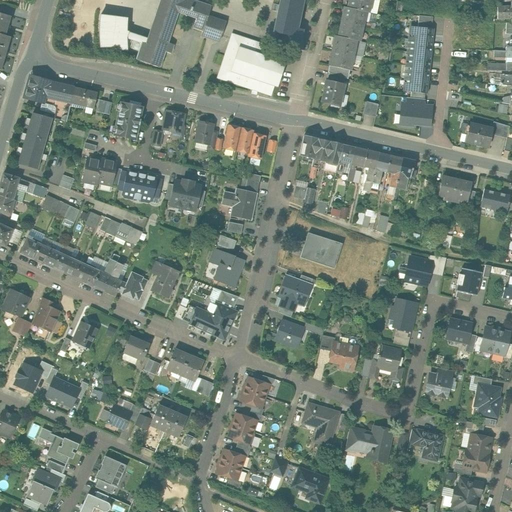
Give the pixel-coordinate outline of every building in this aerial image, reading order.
[(211,7),(191,0),(160,0),(148,40),(146,44),(142,43),(136,60),(159,67),(160,67),(159,67),(165,51),(171,53),(173,45),(167,43),(178,12),(196,18),(193,28),(203,31),(208,16),(211,7)] [(280,0),(273,32),(286,35),(283,46),(298,50),(302,30),(297,29),(302,0),(280,0)] [(370,0),(349,0),(348,8),(365,12),(368,13),(368,12),(370,0)] [(379,0),(370,0),(368,12),(376,14),(379,0)] [(511,6),(497,7),(497,19),(511,19),(511,13),(511,6)] [(365,12),(348,8),(345,7),(342,22),(362,27),(365,12)] [(373,29),(376,14),(368,12),(368,13),(365,12),(362,27),(373,29)] [(0,34),(5,36),(10,17),(0,13),(0,34)] [(126,19),(100,15),(99,24),(99,34),(100,47),(119,47),(119,50),(126,50),(126,38),(142,43),(146,44),(148,40),(127,33),(128,32),(126,32),(126,19)] [(225,22),(208,16),(203,31),(202,33),(220,39),(221,37),(220,37),(224,27),(225,22)] [(362,27),(342,22),(338,36),(338,37),(356,41),(359,42),(359,41),(362,27)] [(432,42),(434,29),(408,26),(407,39),(432,42)] [(5,36),(0,34),(0,70),(1,71),(10,37),(5,36)] [(232,34),(217,78),(270,95),(274,85),(231,71),(239,48),(259,55),(263,45),(232,34)] [(356,41),(338,37),(338,36),(335,36),(332,51),(353,55),(356,41)] [(431,55),(432,42),(407,39),(406,52),(431,55)] [(363,42),(359,41),(359,42),(356,41),(353,55),(360,57),(363,42)] [(259,55),(239,48),(231,71),(274,85),(277,86),(284,63),(259,55)] [(353,55),(332,51),(329,66),(350,70),(353,55)] [(430,68),(431,55),(406,52),(404,65),(430,68)] [(380,53),(379,61),(387,62),(388,55),(380,53)] [(429,81),(430,68),(404,65),(403,78),(429,81)] [(350,70),(329,66),(328,73),(329,73),(344,78),(348,79),(350,70)] [(344,78),(329,73),(327,80),(343,84),(344,78)] [(511,75),(494,73),(492,84),(511,86),(511,75)] [(48,82),(31,77),(25,97),(42,102),(44,93),(48,82)] [(427,93),(429,81),(403,78),(402,91),(411,92),(425,93),(427,93)] [(327,80),(326,80),(321,102),(339,107),(344,84),(343,84),(327,80)] [(74,88),(48,82),(44,93),(59,96),(72,99),(74,88)] [(97,93),(74,87),(74,88),(72,99),(71,103),(94,109),(97,93)] [(410,99),(425,100),(425,93),(411,92),(410,99)] [(72,99),(59,96),(54,118),(66,122),(71,103),(72,99)] [(414,124),(431,126),(433,107),(431,107),(431,105),(424,104),(425,100),(410,99),(408,98),(407,103),(401,103),(399,126),(414,128),(414,124)] [(112,103),(99,100),(97,111),(109,114),(112,103)] [(378,104),(366,101),(363,114),(375,117),(378,104)] [(121,102),(114,136),(135,140),(138,125),(139,125),(141,120),(139,119),(142,107),(121,102)] [(498,111),(506,113),(508,105),(499,103),(498,111)] [(184,114),(167,111),(167,112),(165,113),(163,119),(165,121),(163,129),(171,131),(171,134),(180,135),(184,114)] [(51,119),(33,114),(26,139),(44,144),(51,119)] [(213,124),(199,121),(198,127),(196,128),(195,132),(197,133),(195,142),(208,145),(209,145),(212,131),(213,124)] [(509,126),(493,122),(491,129),(492,129),(491,135),(506,138),(507,138),(509,126)] [(491,129),(470,124),(465,142),(488,147),(491,135),(492,129),(491,129)] [(241,128),(228,125),(223,149),(236,152),(241,128)] [(253,131),(241,128),(236,152),(248,154),(253,133),(253,131)] [(162,132),(154,130),(151,144),(160,146),(162,132)] [(218,132),(212,131),(209,145),(208,145),(208,148),(214,150),(217,138),(218,132)] [(266,136),(253,133),(248,154),(248,157),(261,160),(266,136)] [(318,139),(304,136),(299,156),(313,159),(314,156),(318,139)] [(223,139),(217,138),(214,150),(220,151),(223,139)] [(44,144),(26,139),(18,163),(37,169),(44,144)] [(330,142),(318,139),(314,156),(321,158),(321,161),(325,162),(330,142)] [(277,141),(270,140),(267,152),(274,153),(277,141)] [(96,146),(85,142),(83,148),(95,152),(96,146)] [(342,145),(330,142),(325,162),(328,163),(327,163),(337,166),(338,162),(342,145)] [(354,147),(342,145),(338,162),(346,164),(345,168),(350,169),(354,147)] [(367,150),(354,147),(350,169),(347,182),(352,183),(355,169),(354,169),(355,166),(363,168),(363,167),(367,150)] [(379,153),(367,150),(363,167),(368,168),(366,181),(372,183),(379,153)] [(379,153),(372,183),(376,184),(379,184),(382,171),(386,172),(390,156),(379,153)] [(321,158),(314,156),(313,159),(311,168),(319,169),(320,166),(324,166),(325,162),(321,161),(321,158)] [(402,158),(390,156),(386,172),(385,179),(390,181),(389,187),(395,188),(402,158)] [(101,161),(89,158),(86,160),(82,182),(97,185),(97,183),(101,161)] [(414,161),(402,158),(395,188),(402,189),(404,190),(407,177),(414,179),(416,171),(412,170),(414,161)] [(114,162),(102,159),(101,161),(97,183),(112,186),(115,168),(116,165),(114,162)] [(121,169),(115,168),(112,186),(117,187),(121,172),(121,169)] [(139,174),(127,171),(127,173),(123,190),(122,195),(123,195),(125,197),(133,199),(139,174)] [(121,172),(117,187),(117,189),(123,190),(127,173),(121,172)] [(19,178),(3,174),(0,182),(0,184),(18,190),(25,192),(27,186),(17,183),(19,178)] [(157,178),(139,174),(133,199),(148,202),(150,201),(152,201),(152,197),(156,179),(157,178)] [(261,176),(249,174),(247,179),(259,182),(261,176)] [(74,179),(63,175),(59,186),(70,190),(74,179)] [(456,180),(442,177),(441,183),(438,195),(452,199),(456,180)] [(156,179),(152,197),(159,198),(162,181),(156,179)] [(182,183),(175,181),(174,185),(170,200),(169,205),(182,208),(188,181),(183,179),(182,183)] [(259,182),(247,179),(245,191),(253,193),(253,194),(257,194),(259,182)] [(471,183),(456,180),(452,199),(466,202),(469,191),(471,183)] [(194,182),(188,181),(182,208),(195,210),(196,206),(199,190),(200,187),(193,185),(194,182)] [(441,183),(435,182),(432,194),(438,195),(441,183)] [(174,185),(168,183),(165,199),(170,200),(174,185)] [(18,190),(0,184),(0,196),(12,200),(14,194),(17,195),(18,190)] [(47,189),(35,185),(33,191),(44,195),(47,189)] [(307,188),(296,186),(293,197),(304,199),(307,188)] [(314,190),(307,188),(304,199),(304,202),(311,204),(314,190)] [(402,189),(395,188),(392,201),(399,203),(402,189)] [(245,191),(236,189),(235,194),(225,192),(222,205),(232,207),(230,216),(251,220),(253,211),(250,210),(253,194),(253,193),(245,191)] [(508,195),(484,190),(484,189),(480,207),(506,213),(508,203),(508,202),(507,202),(509,195),(508,194),(508,195)] [(205,191),(199,190),(196,206),(202,207),(205,191)] [(475,192),(469,191),(466,202),(472,203),(475,192)] [(47,195),(41,208),(54,214),(60,201),(47,195)] [(12,200),(0,196),(0,211),(10,215),(12,208),(14,209),(17,201),(12,200)] [(69,205),(60,201),(54,214),(64,218),(69,205)] [(79,210),(69,205),(64,218),(74,223),(79,210)] [(340,209),(332,207),(330,215),(339,218),(340,209)] [(100,216),(90,212),(84,224),(94,229),(100,216)] [(364,214),(359,213),(356,223),(362,225),(364,214)] [(371,217),(364,215),(362,226),(368,227),(371,217)] [(388,217),(380,215),(376,231),(385,233),(387,223),(388,217)] [(105,217),(99,230),(105,232),(111,219),(105,217)] [(121,224),(111,219),(105,232),(115,237),(121,224)] [(243,225),(229,222),(227,231),(241,234),(243,225)] [(395,226),(387,223),(385,233),(392,236),(395,226)] [(4,227),(0,224),(0,243),(5,246),(13,228),(5,225),(4,227)] [(125,225),(119,237),(126,240),(131,227),(125,225)] [(395,226),(392,236),(398,237),(401,228),(395,226)] [(138,230),(131,227),(126,240),(132,243),(138,230)] [(138,230),(132,243),(136,245),(142,232),(138,230)] [(430,244),(430,247),(440,249),(443,233),(426,230),(423,243),(430,244)] [(304,246),(338,257),(342,244),(308,233),(304,246)] [(33,237),(28,235),(20,253),(33,259),(40,244),(41,242),(34,239),(33,241),(31,240),(33,237)] [(220,235),(217,244),(231,250),(233,250),(236,241),(220,235)] [(451,238),(445,236),(443,246),(449,247),(451,238)] [(63,246),(53,241),(51,246),(43,263),(53,268),(60,253),(63,246)] [(46,247),(40,244),(33,259),(43,263),(51,246),(47,244),(46,247)] [(231,250),(217,244),(215,250),(229,255),(231,250)] [(338,257),(304,246),(300,258),(334,269),(338,257)] [(215,250),(214,250),(210,261),(220,265),(214,279),(233,286),(242,261),(234,257),(229,255),(215,250)] [(65,256),(60,253),(53,268),(63,272),(71,255),(66,254),(65,256)] [(75,257),(71,255),(63,272),(73,277),(80,262),(74,260),(75,257)] [(440,257),(430,255),(429,261),(432,262),(429,273),(436,275),(440,257)] [(429,261),(410,257),(407,268),(400,267),(397,278),(404,280),(404,281),(426,286),(429,273),(432,262),(429,261)] [(104,273),(99,271),(93,286),(104,291),(116,262),(110,259),(104,273)] [(85,265),(80,262),(73,277),(83,281),(90,265),(86,263),(85,265)] [(116,262),(104,291),(115,296),(125,271),(121,269),(123,265),(116,262)] [(164,265),(156,262),(151,272),(159,276),(164,265)] [(95,267),(90,265),(83,281),(93,286),(99,271),(94,269),(95,267)] [(159,276),(153,291),(167,298),(171,289),(170,288),(177,271),(164,265),(159,276)] [(479,284),(482,273),(461,268),(458,280),(479,284)] [(142,278),(132,273),(127,284),(121,282),(117,291),(122,293),(122,294),(133,299),(133,298),(138,300),(143,291),(142,291),(143,290),(147,281),(142,279),(142,278)] [(312,279),(301,275),(299,281),(310,285),(312,279)] [(282,286),(307,296),(311,286),(310,285),(299,281),(285,276),(282,286)] [(511,276),(509,276),(506,288),(504,287),(502,298),(509,300),(508,305),(511,306),(511,276)] [(477,296),(479,284),(458,280),(455,291),(477,296)] [(307,296),(282,286),(278,296),(282,298),(278,306),(279,307),(293,312),(294,312),(297,304),(304,306),(307,296)] [(28,298),(10,290),(1,309),(6,311),(4,315),(10,317),(13,317),(14,314),(20,316),(21,317),(25,307),(24,307),(28,298)] [(230,294),(221,291),(216,303),(222,306),(232,311),(238,297),(230,294)] [(53,303),(43,299),(41,304),(42,305),(33,324),(50,331),(59,312),(50,308),(53,303)] [(417,304),(397,299),(395,308),(392,307),(389,320),(401,322),(399,328),(399,329),(411,331),(417,304)] [(210,333),(222,306),(216,303),(215,305),(212,304),(207,314),(203,312),(196,308),(189,323),(203,330),(210,333)] [(175,317),(182,320),(187,309),(180,305),(175,317)] [(182,320),(189,323),(196,308),(189,305),(187,309),(182,320)] [(222,306),(210,333),(224,339),(236,312),(232,311),(222,306)] [(293,312),(279,307),(277,312),(291,317),(293,312)] [(31,324),(18,318),(13,331),(25,336),(31,324)] [(471,325),(450,320),(445,338),(466,343),(467,343),(469,334),(471,325)] [(304,329),(281,321),(274,339),(297,348),(304,330),(304,329)] [(97,329),(81,322),(72,341),(88,349),(97,329)] [(323,329),(306,323),(304,329),(304,330),(321,336),(323,329)] [(411,331),(399,329),(399,328),(396,327),(394,337),(409,340),(411,331)] [(497,330),(485,327),(482,338),(480,349),(480,350),(492,352),(497,330)] [(47,334),(37,330),(35,336),(44,340),(47,334)] [(509,333),(497,330),(492,352),(504,355),(505,355),(507,344),(509,333)] [(476,336),(469,334),(467,343),(466,343),(464,352),(472,353),(473,351),(476,337),(476,336)] [(335,338),(322,335),(319,349),(331,351),(333,342),(334,342),(335,338)] [(149,345),(130,337),(124,351),(143,359),(148,348),(149,345)] [(476,337),(473,351),(479,353),(480,350),(480,349),(482,338),(476,337)] [(65,338),(60,350),(65,353),(71,340),(65,338)] [(334,342),(333,342),(331,351),(330,358),(341,361),(339,367),(353,370),(358,348),(334,342)] [(511,351),(511,344),(507,344),(505,355),(504,355),(503,358),(510,360),(511,351)] [(400,351),(381,347),(377,361),(376,367),(378,367),(393,371),(391,378),(400,380),(402,369),(397,367),(400,351)] [(189,355),(175,350),(166,369),(180,375),(189,355)] [(203,361),(189,355),(180,375),(195,381),(203,361)] [(154,362),(149,359),(144,370),(149,373),(154,362)] [(377,361),(372,360),(368,377),(375,379),(378,367),(376,367),(377,361)] [(42,372),(40,375),(47,378),(52,368),(53,366),(42,361),(37,371),(42,372)] [(159,364),(154,362),(149,373),(154,375),(159,364)] [(23,364),(14,384),(33,392),(40,375),(42,372),(37,371),(23,364)] [(45,383),(51,385),(54,378),(58,371),(52,368),(47,378),(45,383)] [(452,372),(438,368),(436,378),(450,382),(450,381),(452,372)] [(274,379),(262,375),(260,381),(269,384),(272,385),(274,379)] [(436,378),(428,376),(425,391),(428,391),(428,394),(433,395),(433,393),(439,394),(438,396),(444,397),(444,395),(447,396),(448,389),(450,382),(436,378)] [(492,380),(474,376),(473,384),(478,385),(490,387),(492,380)] [(260,381),(248,377),(244,389),(265,396),(269,384),(260,381)] [(46,396),(58,402),(67,384),(54,378),(51,385),(46,396)] [(208,381),(201,379),(196,392),(202,394),(208,381)] [(208,381),(202,394),(208,397),(213,384),(208,381)] [(79,389),(76,396),(82,399),(88,384),(82,382),(79,389)] [(67,384),(58,402),(71,408),(76,396),(79,389),(67,384)] [(490,387),(478,385),(474,406),(480,407),(479,413),(485,414),(485,415),(491,417),(491,416),(497,417),(500,399),(498,399),(500,389),(490,387)] [(91,397),(104,400),(105,392),(93,389),(91,397)] [(265,396),(244,389),(240,402),(252,406),(261,409),(265,396)] [(338,413),(308,403),(302,422),(318,428),(314,442),(328,446),(338,413)] [(141,408),(132,404),(129,412),(131,412),(127,420),(135,423),(139,414),(141,408)] [(129,412),(114,405),(107,422),(123,429),(127,420),(131,412),(129,412)] [(172,412),(158,406),(150,425),(164,431),(172,412)] [(261,409),(252,406),(250,411),(261,415),(263,409),(261,409)] [(19,418),(3,411),(0,418),(0,435),(2,434),(10,437),(19,418)] [(261,415),(250,411),(248,417),(257,420),(262,422),(264,416),(261,415)] [(187,418),(172,412),(164,431),(179,438),(187,418)] [(248,417),(236,413),(232,425),(253,432),(257,420),(248,417)] [(135,423),(134,425),(140,427),(145,416),(139,414),(135,423)] [(348,415),(342,414),(339,426),(346,427),(348,415)] [(150,419),(145,416),(140,427),(146,430),(150,419)] [(496,420),(484,418),(483,424),(484,425),(495,427),(496,420)] [(483,424),(472,422),(471,428),(465,427),(464,433),(471,435),(471,434),(482,436),(484,425),(483,424)] [(253,432),(232,425),(228,438),(238,441),(249,445),(249,444),(249,443),(251,442),(253,435),(252,434),(253,432)] [(392,431),(374,427),(372,433),(358,430),(354,449),(370,452),(370,453),(372,453),(371,459),(384,462),(386,454),(387,454),(392,431)] [(63,439),(51,434),(52,432),(42,428),(38,437),(52,443),(46,455),(66,464),(69,458),(72,459),(75,453),(72,452),(73,449),(76,450),(79,444),(64,438),(63,439)] [(358,430),(351,429),(347,449),(354,451),(354,449),(358,430)] [(412,430),(409,443),(414,444),(417,431),(412,430)] [(442,436),(417,430),(417,431),(414,444),(425,447),(422,457),(436,460),(442,436)] [(401,433),(397,452),(403,454),(408,434),(401,433)] [(187,434),(182,445),(189,448),(194,437),(187,434)] [(468,451),(488,454),(491,438),(482,436),(471,434),(471,435),(468,451)] [(249,445),(238,441),(236,447),(249,451),(250,448),(249,444),(249,445)] [(249,451),(236,447),(234,452),(245,456),(247,457),(249,451)] [(234,452),(224,449),(220,461),(241,468),(245,456),(234,452)] [(488,454),(468,451),(465,450),(463,464),(462,467),(472,469),(485,472),(489,454),(488,454)] [(126,465),(105,456),(101,464),(102,464),(99,470),(98,470),(95,478),(98,480),(115,487),(117,488),(126,465)] [(286,463),(274,458),(271,470),(282,475),(286,463)] [(65,468),(49,461),(46,467),(52,469),(62,474),(65,468)] [(241,468),(220,461),(216,474),(228,478),(237,481),(241,468)] [(463,464),(455,463),(453,472),(471,475),(472,469),(462,467),(463,464)] [(328,479),(299,468),(294,481),(293,480),(291,487),(299,490),(300,488),(311,493),(311,495),(310,500),(319,503),(328,479)] [(62,474),(52,469),(49,476),(60,480),(59,481),(62,482),(65,475),(62,474)] [(49,476),(37,470),(32,481),(34,482),(28,495),(32,497),(41,501),(46,503),(52,490),(55,491),(59,481),(60,480),(49,476)] [(237,481),(228,478),(226,484),(240,488),(242,482),(237,481)] [(483,484),(461,479),(459,489),(454,488),(451,501),(453,502),(452,508),(457,509),(456,511),(469,511),(471,511),(473,511),(476,499),(474,499),(475,494),(480,495),(483,484)] [(115,487),(98,480),(95,487),(112,494),(115,487)] [(108,496),(97,491),(95,497),(106,502),(108,496)] [(95,497),(88,494),(79,511),(102,511),(103,511),(104,511),(106,511),(107,511),(109,511),(110,510),(110,509),(110,508),(110,507),(110,506),(110,505),(109,504),(108,503),(106,502),(95,497)] [(32,497),(30,500),(26,498),(23,505),(37,511),(41,501),(32,497)] [(389,502),(383,500),(380,511),(386,511),(389,503),(389,502)] [(111,509),(118,511),(122,511),(125,505),(115,501),(111,509)]
